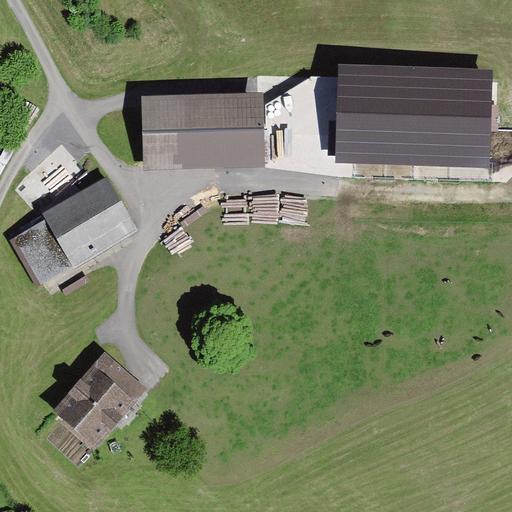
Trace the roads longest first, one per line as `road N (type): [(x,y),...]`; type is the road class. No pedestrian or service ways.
road 1 (track): [(145,202),(251,186),(511,201)]
road 2 (residential): [(12,0),(63,99),(145,202)]
